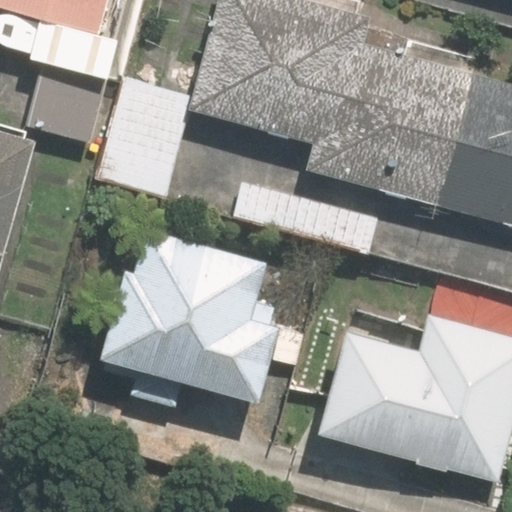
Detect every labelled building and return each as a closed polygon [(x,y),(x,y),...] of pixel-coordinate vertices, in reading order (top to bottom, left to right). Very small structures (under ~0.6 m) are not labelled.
[(25,116),(95,132),(119,27),(113,25),(118,0),(0,0),(39,9),(37,16),(16,11),(10,37),(31,42),(29,50),(39,53),(25,116)] [(166,192),(192,99),(313,134),(305,163),(511,222),(511,72),(366,30),(373,5),(357,0),(215,0),(189,92),(122,73),(94,171),(166,192)] [(0,263),(39,124),(0,113),(0,263)] [(242,173),(232,206),(369,248),(379,215),(242,173)] [(309,327),(278,318),(282,301),(258,295),(270,251),(150,219),(139,263),(124,259),(100,348),(262,392),(272,357),(299,364),(309,327)] [(420,339),(350,318),(319,419),(501,474),(511,436),(511,328),(430,304),(420,339)] [(0,484),(16,434),(0,428),(0,484)] [(323,511),(283,501),(280,511),(323,511)]
